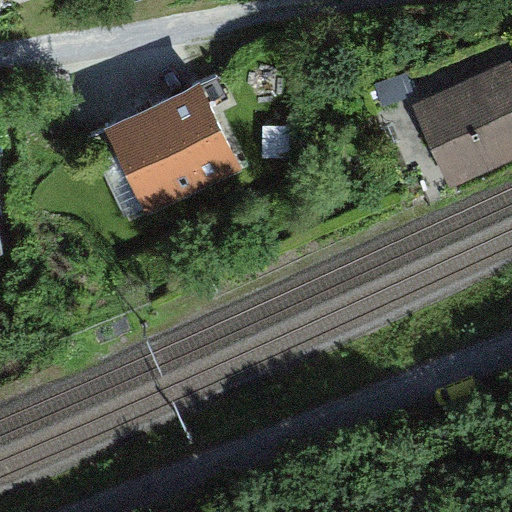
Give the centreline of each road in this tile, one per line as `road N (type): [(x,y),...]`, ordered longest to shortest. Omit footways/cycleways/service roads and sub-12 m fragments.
road 1 (track): [(511,356),(100,511)]
road 2 (residential): [(394,0),(0,46)]
